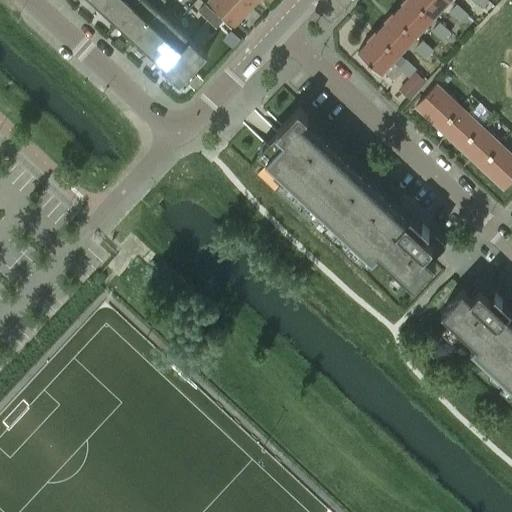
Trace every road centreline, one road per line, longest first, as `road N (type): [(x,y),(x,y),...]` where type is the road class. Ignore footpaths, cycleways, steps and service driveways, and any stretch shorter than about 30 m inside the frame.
road 1 (residential): [(28,0),(175,133),(279,33)]
road 2 (residential): [(511,250),(279,33)]
